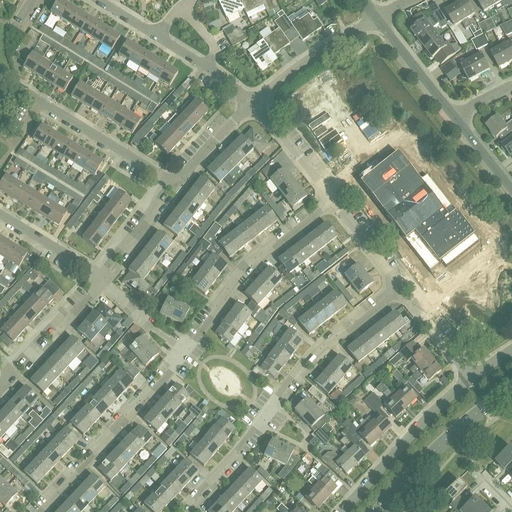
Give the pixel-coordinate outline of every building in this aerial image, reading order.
[(61,19),(69,6),(60,0),(58,0),(50,13),(61,19)] [(238,0),(220,0),(218,1),(226,18),(243,10),(244,10),(238,0)] [(238,0),(244,10),(243,10),(245,14),(263,5),(267,13),(269,16),(274,14),(267,0),(238,0)] [(267,0),(274,14),(280,11),(275,1),(276,0),(267,0)] [(466,0),(464,0),(456,5),(465,21),(475,15),(466,0)] [(495,6),(490,0),(477,0),(484,12),(495,6)] [(465,21),(456,5),(446,11),(455,27),(465,21)] [(69,6),(61,19),(71,26),(79,12),(69,6)] [(433,29),(439,24),(440,25),(446,21),(440,11),(434,15),(427,21),(425,19),(425,20),(421,14),(411,22),(416,27),(411,31),(419,40),(433,29)] [(79,12),(71,26),(81,32),(89,18),(79,12)] [(283,12),(278,16),(288,32),(293,28),(303,41),(323,27),(317,19),(313,22),(308,15),(292,26),(283,12)] [(288,32),(278,16),(273,20),(274,22),(279,29),(263,40),(266,45),(266,44),(274,55),(290,44),(283,35),(288,32)] [(100,24),(89,18),(81,32),(91,38),(100,24)] [(485,21),(490,31),(493,30),(496,28),(491,18),(485,21)] [(490,31),(485,21),(478,24),(483,35),(490,31)] [(511,33),(511,31),(508,23),(501,26),(506,36),(511,33)] [(100,24),(91,38),(101,44),(110,31),(100,24)] [(50,37),(53,32),(42,26),(39,31),(50,37)] [(229,42),(243,34),(239,29),(226,37),(229,42)] [(433,29),(419,40),(426,49),(440,38),(433,29)] [(120,37),(110,31),(101,44),(111,51),(120,37)] [(53,32),(50,37),(60,43),(63,39),(53,32)] [(461,46),(467,43),(462,33),(456,37),(461,46)] [(79,34),(73,45),(70,50),(80,56),(83,51),(85,47),(83,46),(84,45),(82,44),(81,45),(79,44),(77,47),(75,46),(81,36),(79,34)] [(243,35),(243,34),(229,42),(233,47),(246,40),(246,39),(248,38),(245,34),(243,35)] [(486,34),(479,37),(484,47),(490,44),(486,34)] [(49,47),(52,42),(42,36),(39,41),(49,47)] [(484,47),(479,37),(472,41),(477,51),(484,47)] [(447,47),(440,38),(426,49),(433,59),(437,56),(443,64),(456,54),(449,45),(447,47)] [(63,39),(60,43),(70,50),(73,45),(63,39)] [(266,45),(263,40),(257,45),(260,49),(250,55),(261,70),(277,59),(274,55),(266,44),(266,45)] [(511,41),(502,47),(510,63),(511,61),(511,41)] [(52,42),(49,47),(60,53),(63,49),(52,42)] [(129,61),(137,48),(127,42),(118,55),(129,61)] [(510,63),(502,47),(491,53),(500,68),(510,63)] [(137,48),(129,61),(139,68),(147,54),(137,48)] [(63,49),(60,53),(70,60),(73,55),(63,49)] [(93,57),(83,51),(80,56),(90,62),(93,57)] [(33,74),(41,60),(31,54),(23,68),(33,74)] [(157,61),(147,54),(139,68),(149,74),(157,61)] [(472,60),(480,76),(491,70),(482,54),(472,60)] [(73,55),(70,60),(80,66),(83,61),(73,55)] [(93,57),(90,62),(103,70),(106,65),(93,57)] [(454,58),(450,62),(453,66),(444,73),(450,81),(457,75),(458,72),(460,70),(454,58)] [(52,67),(41,60),(33,74),(43,80),(52,67)] [(480,76),(472,60),(461,66),(469,82),(480,76)] [(157,61),(149,74),(159,80),(168,67),(157,61)] [(453,66),(450,62),(441,69),(444,73),(453,66)] [(97,76),(100,72),(87,64),(85,67),(88,68),(87,70),(97,76)] [(118,79),(121,74),(107,66),(104,71),(118,79)] [(52,67),(43,80),(54,86),(62,73),(52,67)] [(178,73),(168,67),(159,80),(169,87),(178,73)] [(110,78),(100,72),(97,76),(107,83),(110,78)] [(72,79),(62,73),(54,86),(64,93),(72,79)] [(121,74),(118,79),(128,85),(131,81),(121,74)] [(110,78),(107,83),(118,89),(120,84),(110,78)] [(141,87),(131,81),(128,85),(138,92),(141,87)] [(81,103),(89,90),(79,83),(71,97),(81,103)] [(120,84),(118,89),(122,92),(121,94),(126,98),(128,95),(131,90),(120,84)] [(151,93),(141,87),(138,92),(148,98),(151,93)] [(173,96),(177,100),(185,91),(180,87),(173,96)] [(99,96),(89,90),(81,103),(91,109),(99,96)] [(131,90),(128,95),(138,102),(141,97),(131,90)] [(161,99),(151,93),(148,98),(159,104),(161,99)] [(110,102),(99,96),(91,109),(101,116),(110,102)] [(177,100),(173,96),(164,104),(169,108),(177,100)] [(141,97),(138,102),(148,108),(147,111),(152,114),(157,106),(141,97)] [(184,106),(200,121),(208,112),(196,101),(192,106),(188,103),(184,106)] [(110,102),(101,116),(112,122),(120,108),(110,102)] [(169,108),(164,104),(156,113),(161,117),(169,108)] [(200,121),(184,106),(181,110),(185,114),(180,119),(192,129),(200,121)] [(120,108),(112,122),(122,128),(130,114),(130,115),(132,112),(126,108),(125,111),(120,108)] [(156,113),(148,122),(153,126),(161,117),(156,113)] [(130,114),(122,128),(132,134),(140,121),(130,115),(130,114)] [(192,129),(180,119),(175,115),(168,123),(172,127),(184,138),(192,129)] [(502,141),(511,132),(511,121),(506,126),(498,117),(487,126),(497,138),(499,137),(502,141)] [(153,126),(148,122),(140,131),(144,135),(153,126)] [(43,146),(51,132),(41,126),(33,139),(43,146)] [(184,138),(172,127),(164,136),(176,147),(184,138)] [(243,138),(254,150),(259,156),(269,146),(252,129),(243,138)] [(51,132),(43,146),(53,152),(62,138),(51,132)] [(176,147),(164,136),(160,140),(154,135),(150,139),(167,156),(176,147)] [(254,150),(243,138),(242,137),(233,146),(245,158),(254,150)] [(72,145),(62,138),(53,152),(64,158),(72,145)] [(511,138),(502,146),(511,156),(511,155),(511,138)] [(72,145),(64,158),(74,164),(82,151),(72,145)] [(245,158),(233,146),(224,154),(237,167),(245,158)] [(32,163),(35,158),(21,150),(18,155),(32,163)] [(271,150),(263,159),(267,163),(275,154),(271,150)] [(92,157),(82,151),(74,164),(84,171),(92,157)] [(398,153),(360,183),(436,279),(445,272),(443,269),(446,267),(446,268),(479,242),(427,175),(420,181),(398,153)] [(237,167),(224,154),(216,162),(228,175),(237,167)] [(92,157),(84,171),(93,176),(94,177),(98,171),(103,163),(92,157)] [(35,158),(32,163),(43,170),(46,164),(35,158)] [(321,158),(317,161),(324,172),(328,169),(321,158)] [(23,170),(26,165),(16,159),(13,163),(23,170)] [(267,163),(263,159),(254,167),(258,171),(267,163)] [(4,169),(8,172),(13,164),(9,161),(4,169)] [(228,175),(216,162),(207,171),(219,184),(228,175)] [(46,164),(43,170),(53,176),(56,171),(46,164)] [(37,171),(26,165),(23,170),(34,176),(37,171)] [(278,190),(292,179),(284,169),(277,175),(269,165),(256,178),(264,188),(268,185),(271,189),(275,186),(278,190)] [(258,171),(254,167),(246,176),(250,180),(258,171)] [(47,177),(37,171),(34,176),(44,182),(47,177)] [(56,171),(53,176),(63,182),(66,177),(56,171)] [(76,183),(73,188),(86,196),(94,183),(96,184),(103,174),(98,171),(94,177),(93,176),(89,179),(84,188),(76,183)] [(0,191),(8,196),(16,182),(5,176),(0,184),(0,191)] [(250,180),(246,176),(237,184),(241,188),(250,180)] [(47,177),(44,182),(54,188),(57,183),(47,177)] [(66,177),(63,182),(73,188),(76,183),(66,177)] [(103,179),(95,189),(100,192),(107,183),(103,179)] [(193,189),(207,200),(215,190),(201,179),(193,189)] [(299,189),(292,179),(278,190),(285,200),(299,189)] [(26,188),(16,182),(8,196),(18,202),(26,188)] [(57,183),(54,188),(64,194),(67,189),(57,183)] [(237,184),(227,195),(230,199),(241,188),(237,184)] [(26,188),(18,202),(28,208),(36,195),(26,188)] [(254,192),(249,188),(241,197),(246,201),(254,192)] [(83,199),(67,189),(64,194),(75,200),(72,205),(77,208),(80,205),(83,199)] [(95,189),(88,198),(93,202),(94,200),(97,203),(100,199),(97,196),(100,192),(95,189)] [(193,189),(186,198),(200,209),(207,200),(193,189)] [(307,198),(299,189),(285,200),(295,212),(306,203),(304,200),(307,198)] [(119,192),(112,201),(125,211),(132,201),(119,192)] [(36,195),(28,208),(38,214),(47,201),(36,195)] [(265,200),(268,204),(272,210),(277,206),(269,197),(265,200)] [(88,198),(81,208),(85,211),(93,202),(88,198)] [(186,198),(179,208),(193,219),(200,209),(186,198)] [(217,207),(222,211),(229,201),(224,198),(217,207)] [(57,207),(47,201),(38,214),(48,221),(57,207)] [(125,211),(112,201),(104,211),(117,220),(125,211)] [(59,203),(57,207),(48,221),(59,227),(67,213),(61,209),(64,205),(59,203)] [(277,206),(272,210),(279,219),(283,223),(287,219),(284,215),(283,214),(287,212),(280,203),(277,206)] [(354,207),(360,217),(364,215),(357,205),(354,207)] [(233,206),(226,215),(230,219),(238,210),(233,206)] [(217,207),(210,217),(214,220),(222,211),(217,207)] [(85,211),(81,208),(74,217),(78,220),(85,211)] [(179,208),(171,217),(185,228),(193,219),(179,208)] [(266,208),(257,215),(268,229),(277,222),(266,208)] [(117,220),(104,211),(97,220),(110,230),(117,220)] [(226,215),(217,224),(222,228),(230,219),(226,215)] [(257,215),(247,222),(258,237),(268,229),(257,215)] [(78,220),(74,217),(66,227),(70,230),(73,226),(77,229),(81,224),(77,221),(78,220)] [(185,228),(171,217),(164,227),(178,238),(185,228)] [(214,220),(210,217),(202,226),(207,230),(214,220)] [(97,220),(90,229),(103,239),(110,230),(97,220)] [(247,222),(237,230),(248,244),(258,237),(247,222)] [(222,228),(217,224),(216,223),(203,239),(211,245),(217,239),(213,236),(220,227),(222,229),(222,228)] [(316,231),(327,245),(337,238),(326,223),(316,231)] [(202,226),(195,236),(199,239),(207,230),(202,226)] [(103,239),(90,229),(83,239),(96,249),(103,239)] [(237,230),(228,237),(239,251),(248,244),(237,230)] [(327,245),(316,231),(307,238),(318,253),(327,245)] [(159,233),(151,242),(165,253),(173,244),(159,233)] [(195,236),(187,245),(192,249),(199,239),(195,236)] [(239,251),(228,237),(218,245),(229,259),(239,251)] [(318,253),(307,238),(297,246),(308,260),(318,253)] [(198,245),(191,255),(195,258),(202,249),(205,252),(211,245),(203,239),(198,245)] [(7,242),(0,252),(0,256),(4,260),(2,264),(6,266),(17,248),(7,242)] [(151,242),(144,252),(158,263),(165,253),(151,242)] [(332,251),(339,260),(348,253),(344,248),(343,250),(339,245),(332,251)] [(308,260),(297,246),(288,253),(299,267),(308,260)] [(17,248),(6,266),(4,269),(9,272),(14,265),(19,268),(27,255),(17,248)] [(144,252),(136,261),(150,272),(158,263),(144,252)] [(183,252),(175,261),(180,265),(187,255),(183,252)] [(299,267),(288,253),(278,260),(289,275),(299,267)] [(195,258),(191,255),(184,264),(188,268),(195,258)] [(213,256),(205,265),(219,276),(227,266),(213,256)] [(326,263),(329,268),(339,260),(335,256),(326,263)] [(150,272),(136,261),(129,271),(130,273),(130,272),(143,282),(150,272)] [(180,265),(175,261),(168,271),(172,274),(180,265)] [(326,263),(317,271),(320,275),(329,268),(326,263)] [(219,276),(205,265),(198,275),(212,286),(219,276)] [(351,285),(366,275),(358,265),(344,276),(351,285)] [(261,277),(274,289),(282,280),(269,268),(261,277)] [(180,269),(176,274),(181,277),(185,272),(180,269)] [(18,283),(23,287),(31,279),(34,282),(38,278),(31,270),(26,275),(26,274),(18,283)] [(168,271),(161,280),(165,284),(172,274),(168,271)] [(320,275),(317,271),(306,279),(309,284),(320,275)] [(130,272),(130,273),(122,283),(141,297),(147,290),(155,297),(157,293),(153,290),(143,282),(130,272)] [(0,275),(0,283),(7,288),(10,282),(0,275)] [(212,286),(198,275),(190,285),(204,296),(212,286)] [(373,284),(366,275),(351,285),(359,295),(373,284)] [(323,276),(314,283),(317,287),(326,280),(323,276)] [(274,289),(261,277),(252,286),(266,298),(274,289)] [(290,292),(283,297),(287,302),(299,292),(296,288),(295,288),(292,284),(288,279),(283,284),(290,292)] [(165,284),(161,280),(153,290),(157,293),(158,293),(165,284)] [(341,293),(346,290),(338,281),(334,284),(341,293)] [(188,294),(191,290),(181,282),(178,287),(188,294)] [(18,283),(10,292),(15,296),(23,287),(18,283)] [(314,283),(305,291),(308,295),(317,287),(314,283)] [(33,297),(45,308),(54,299),(52,298),(56,293),(54,291),(53,291),(46,284),(33,297)] [(266,298),(252,286),(244,295),(257,307),(266,298)] [(62,303),(69,297),(64,290),(56,296),(62,303)] [(191,290),(188,294),(197,301),(200,297),(191,290)] [(346,290),(341,293),(349,303),(353,299),(346,290)] [(305,291),(295,298),(299,303),(308,295),(305,291)] [(15,296),(10,292),(2,300),(2,301),(6,304),(15,296)] [(336,292),(326,299),(338,313),(347,306),(336,292)] [(45,308),(33,297),(25,306),(37,317),(45,308)] [(283,297),(274,305),(277,309),(287,302),(283,297)] [(170,320),(178,304),(167,298),(159,314),(170,320)] [(299,303),(295,298),(285,306),(289,311),(299,303)] [(326,299),(317,306),(328,321),(338,313),(326,299)] [(178,304),(170,320),(181,325),(190,310),(178,304)] [(237,304),(230,314),(244,325),(250,316),(251,315),(237,304)] [(104,305),(95,315),(107,325),(113,331),(122,320),(104,305)] [(257,307),(254,311),(268,323),(272,318),(274,312),(277,309),(274,305),(264,312),(257,307)] [(37,317),(25,306),(21,310),(17,306),(13,310),(17,314),(29,325),(37,317)] [(328,321),(317,306),(307,314),(319,328),(328,321)] [(288,320),(287,320),(291,323),(292,323),(295,326),(298,322),(283,309),(279,314),(288,320)] [(251,315),(250,316),(261,324),(254,332),(259,336),(268,323),(254,311),(251,315)] [(394,312),(385,320),(396,334),(405,326),(394,312)] [(93,313),(85,323),(99,334),(107,325),(95,315),(93,313)] [(17,314),(9,323),(21,334),(29,325),(17,314)] [(230,314),(222,324),(237,335),(244,325),(230,314)] [(288,320),(279,314),(274,319),(267,329),(271,332),(272,332),(274,333),(277,330),(274,329),(278,324),(282,327),(287,320),(288,320)] [(319,328),(307,314),(298,321),(309,336),(319,328)] [(385,320),(375,327),(386,341),(396,334),(385,320)] [(21,334),(9,323),(5,328),(2,325),(0,327),(0,331),(12,343),(21,334)] [(99,334),(85,323),(77,332),(91,344),(99,334)] [(237,335),(222,324),(215,334),(229,344),(237,335)] [(386,341),(375,327),(366,335),(377,349),(386,341)] [(271,332),(267,329),(260,338),(264,342),(271,332)] [(282,340),(296,351),(304,341),(289,330),(282,340)] [(400,339),(401,340),(405,345),(414,337),(409,331),(400,339)] [(259,336),(254,332),(247,342),(251,345),(259,336)] [(121,338),(116,333),(108,343),(113,347),(121,338)] [(366,335),(356,342),(368,356),(377,349),(366,335)] [(137,358),(150,346),(142,337),(129,349),(132,353),(125,359),(126,359),(125,360),(128,363),(126,364),(121,359),(117,363),(125,371),(131,364),(130,363),(136,358),(137,358)] [(71,338),(63,347),(76,359),(85,350),(71,338)] [(260,338),(253,347),(252,348),(256,350),(257,351),(264,342),(260,338)] [(296,351),(282,340),(274,349),(289,360),(296,351)] [(401,340),(392,348),(396,353),(405,345),(401,340)] [(368,356),(356,342),(347,350),(358,364),(368,356)] [(419,371),(432,360),(423,349),(420,352),(412,342),(399,352),(389,362),(393,367),(402,359),(406,363),(411,359),(415,365),(409,370),(413,375),(411,376),(411,377),(419,371)] [(113,347),(108,343),(100,352),(105,356),(113,347)] [(253,347),(251,345),(249,344),(245,349),(249,352),(252,355),(253,355),(256,350),(252,348),(253,347)] [(150,346),(137,358),(145,368),(159,356),(150,346)] [(63,347),(55,355),(68,368),(76,359),(63,347)] [(392,348),(383,356),(387,361),(396,353),(392,348)] [(289,360),(274,349),(267,359),(282,370),(289,360)] [(68,368),(55,355),(47,364),(60,377),(68,368)] [(330,365),(344,377),(352,368),(339,356),(330,365)] [(387,361),(383,356),(379,360),(376,356),(370,360),(374,365),(378,369),(387,361)] [(94,359),(86,368),(90,372),(98,362),(94,359)] [(282,370),(267,359),(260,369),(274,380),(282,370)] [(411,377),(407,381),(406,382),(407,383),(408,383),(417,393),(422,389),(416,382),(424,376),(428,381),(441,371),(432,360),(419,371),(411,377)] [(98,367),(102,371),(106,366),(102,363),(98,367)] [(47,364),(38,373),(52,385),(60,377),(47,364)] [(131,364),(125,371),(134,379),(140,372),(131,364)] [(330,365),(323,374),(336,386),(344,377),(330,365)] [(374,365),(363,375),(367,379),(378,369),(374,365)] [(98,367),(90,376),(93,380),(102,371),(98,367)] [(90,372),(86,368),(82,372),(80,370),(76,374),(78,376),(77,377),(81,380),(90,372)] [(106,376),(111,380),(124,392),(133,383),(120,371),(116,368),(114,368),(106,376)] [(406,382),(407,381),(396,371),(391,375),(403,387),(407,383),(406,382)] [(52,385),(38,373),(30,382),(43,394),(52,385)] [(336,386),(323,374),(314,384),(328,396),(336,386)] [(367,379),(363,375),(361,376),(352,384),(356,389),(365,380),(367,379)] [(93,380),(90,376),(84,382),(81,385),(85,389),(93,380)] [(77,377),(69,385),(73,389),(81,380),(77,377)] [(111,380),(103,389),(116,401),(124,392),(111,380)] [(176,384),(168,394),(181,405),(189,396),(176,384)] [(356,389),(352,384),(343,392),(347,397),(356,389)] [(69,385),(61,394),(65,398),(73,389),(69,385)] [(85,389),(81,385),(73,394),(77,397),(85,389)] [(25,387),(16,396),(30,409),(38,400),(25,387)] [(325,398),(312,387),(308,392),(320,403),(325,398)] [(405,388),(395,397),(406,409),(416,399),(405,388)] [(116,401),(103,389),(95,398),(108,410),(116,401)] [(406,409),(395,397),(388,390),(383,395),(390,402),(384,407),(396,419),(406,409)] [(347,397),(343,392),(335,400),(339,405),(347,397)] [(373,393),(368,397),(379,409),(384,405),(373,393)] [(65,398),(61,394),(55,400),(53,403),(57,407),(65,398)] [(73,394),(65,403),(69,406),(77,397),(73,394)] [(168,394),(160,403),(173,414),(181,405),(168,394)] [(16,396),(8,405),(21,417),(30,409),(16,396)] [(379,409),(368,397),(364,401),(375,413),(379,409)] [(95,398),(86,406),(99,419),(108,410),(95,398)] [(303,420),(316,408),(307,399),(294,411),(303,420)] [(69,406),(65,403),(54,414),(58,418),(69,406)] [(173,414),(160,403),(152,412),(165,423),(173,414)] [(201,404),(197,409),(201,412),(205,407),(201,404)] [(8,405),(0,413),(13,426),(21,417),(8,405)] [(99,419),(86,406),(78,415),(91,427),(99,419)] [(205,407),(201,412),(205,415),(209,410),(205,407)] [(324,417),(316,408),(303,420),(315,433),(330,419),(326,415),(324,417)] [(52,412),(47,409),(39,417),(43,421),(52,412)] [(165,423),(152,412),(144,421),(157,433),(165,423)] [(13,426),(0,413),(0,430),(5,435),(13,426)] [(58,418),(54,414),(43,426),(47,429),(54,436),(57,433),(50,426),(58,418)] [(91,427),(78,415),(70,424),(83,436),(91,427)] [(366,422),(380,438),(390,428),(379,416),(374,421),(370,418),(366,422)] [(43,421),(39,417),(31,426),(35,430),(43,421)] [(222,418),(214,428),(227,440),(235,430),(222,418)] [(380,438),(366,422),(357,430),(349,421),(343,426),(346,429),(359,443),(362,439),(370,447),(380,438)] [(185,433),(184,434),(188,438),(190,435),(195,429),(191,425),(187,430),(186,431),(185,433)] [(35,430),(31,426),(22,435),(26,439),(35,430)] [(43,426),(35,434),(39,438),(47,429),(43,426)] [(139,426),(130,435),(143,448),(152,439),(139,426)] [(227,440),(214,428),(206,437),(220,449),(227,440)] [(65,429),(56,438),(69,450),(78,442),(65,429)] [(359,443),(346,429),(340,434),(344,438),(340,442),(349,452),(345,456),(355,466),(364,457),(354,447),(359,443)] [(39,438),(35,434),(26,443),(30,447),(39,438)] [(22,435),(14,444),(18,448),(26,439),(22,435)] [(143,448),(130,435),(122,444),(135,456),(143,448)] [(220,449),(206,437),(198,446),(212,458),(220,449)] [(69,450),(56,438),(48,447),(61,459),(69,450)] [(176,443),(174,446),(177,449),(184,442),(180,439),(178,441),(177,442),(176,443)] [(319,443),(314,439),(310,444),(314,449),(319,443)] [(275,462),(283,446),(272,440),(268,449),(264,447),(261,455),(275,462)] [(26,443),(18,452),(22,456),(30,447),(26,443)] [(122,444),(114,453),(127,465),(135,456),(122,444)] [(8,452),(3,447),(1,446),(0,446),(0,452),(7,459),(12,454),(10,451),(8,452)] [(212,458),(198,446),(190,456),(204,467),(212,458)] [(294,451),(283,446),(275,462),(286,467),(294,451)] [(48,447),(40,456),(53,468),(61,459),(48,447)] [(511,448),(510,447),(495,461),(504,469),(511,461),(511,448)] [(165,455),(163,457),(167,460),(175,452),(171,448),(166,454),(165,455)] [(22,456),(18,452),(10,460),(14,464),(22,456)] [(158,452),(153,457),(157,460),(161,455),(158,452)] [(127,465),(114,453),(105,461),(119,474),(127,465)] [(355,466),(345,456),(340,460),(334,454),(328,454),(321,461),(338,476),(343,472),(346,475),(355,466)] [(53,468),(40,456),(32,465),(44,477),(53,468)] [(156,464),(155,466),(159,469),(167,460),(163,457),(159,462),(158,463),(156,464)] [(3,458),(0,461),(0,464),(7,471),(11,467),(3,458)] [(119,474),(105,461),(97,470),(110,483),(119,474)] [(177,470),(190,482),(198,473),(185,461),(177,470)] [(44,477),(32,465),(23,473),(36,486),(44,477)] [(315,488),(327,499),(331,494),(332,495),(334,495),(338,490),(336,489),(331,484),(336,479),(320,465),(316,470),(324,478),(319,483),(313,477),(308,482),(315,488)] [(151,470),(147,474),(151,478),(159,469),(155,466),(153,467),(152,469),(151,470)] [(11,467),(7,471),(16,479),(20,475),(11,467)] [(266,480),(270,476),(261,467),(257,472),(266,480)] [(141,469),(136,474),(140,478),(145,473),(141,469)] [(241,478),(254,491),(263,482),(250,469),(241,478)] [(177,470),(169,478),(182,491),(190,482),(177,470)] [(140,482),(139,483),(142,487),(151,478),(147,474),(143,479),(141,480),(140,482)] [(29,483),(20,475),(16,479),(25,487),(29,483)] [(84,484),(97,497),(105,488),(92,475),(84,484)] [(169,478),(160,487),(173,500),(182,491),(169,478)] [(241,478),(233,487),(246,499),(254,491),(241,478)] [(0,479),(0,495),(8,487),(0,479)] [(453,510),(463,500),(459,496),(467,489),(458,480),(444,495),(452,503),(449,506),(453,510)] [(131,491),(130,492),(134,496),(142,487),(139,483),(138,483),(134,488),(133,489),(131,491)] [(97,497),(84,484),(75,493),(89,506),(97,497)] [(17,495),(8,487),(0,495),(0,503),(5,508),(17,495)] [(124,487),(120,491),(124,495),(128,491),(124,487)] [(173,500),(160,487),(152,496),(165,508),(173,500)] [(246,499),(233,487),(225,496),(238,508),(246,499)] [(261,497),(265,501),(273,492),(269,488),(261,497)] [(327,499),(315,488),(305,499),(317,510),(327,499)] [(82,511),(89,506),(75,493),(67,502),(77,511),(82,511)] [(161,511),(165,508),(152,496),(144,505),(151,511),(161,511)] [(225,496),(216,505),(224,511),(233,511),(238,508),(225,496)] [(114,497),(106,506),(110,509),(114,505),(116,504),(117,502),(118,501),(114,497)] [(117,506),(120,510),(129,501),(125,497),(121,502),(119,503),(118,505),(117,506)] [(261,497),(253,506),(257,510),(265,501),(261,497)] [(463,500),(453,510),(455,511),(476,511),(483,506),(475,498),(468,505),(463,500)] [(77,511),(67,502),(59,511),(77,511)]
